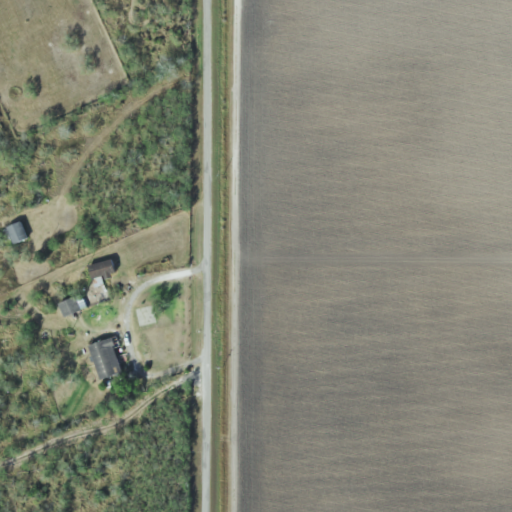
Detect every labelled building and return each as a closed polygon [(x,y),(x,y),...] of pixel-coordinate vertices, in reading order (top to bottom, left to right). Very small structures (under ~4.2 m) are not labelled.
[(9,227),(16,245),(32,238),(24,220),(9,227)] [(119,272),(115,259),(90,266),(94,279),(119,272)] [(67,318),(89,307),(82,294),(60,305),(67,318)] [(154,322),(152,306),(136,309),(139,325),(154,322)] [(35,327),(41,351),(54,348),(48,324),(35,327)] [(90,347),(103,380),(126,372),(113,338),(90,347)]
